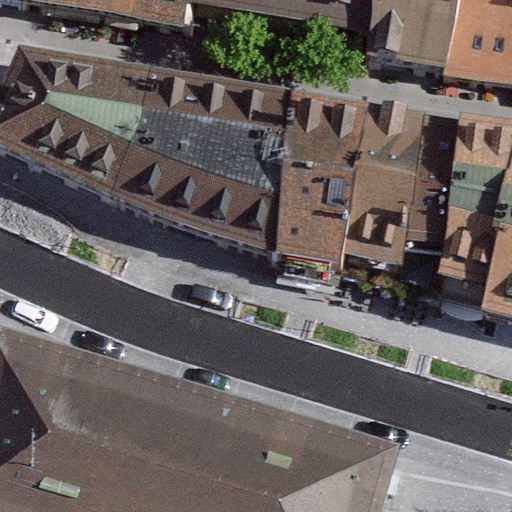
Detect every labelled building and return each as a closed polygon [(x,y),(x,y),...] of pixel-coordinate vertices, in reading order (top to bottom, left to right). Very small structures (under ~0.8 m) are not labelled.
[(0,0),(0,10),(22,14),(24,0),(0,0)] [(188,16),(190,0),(24,0),(22,14),(185,43),(188,16)] [(190,0),(188,16),(368,47),(374,0),(190,0)] [(458,0),(374,0),(368,47),(366,68),(449,82),(458,0)] [(511,0),(458,0),(449,82),(511,92),(511,0)] [(162,86),(18,63),(0,103),(0,162),(110,212),(135,151),(162,86)] [(287,105),(162,86),(135,151),(110,212),(276,270),(287,105)] [(370,119),(287,105),(276,270),(340,284),(343,269),(353,231),(370,119)] [(461,132),(370,119),(353,231),(343,269),(402,280),(406,259),(444,263),(461,132)] [(511,168),(511,140),(461,132),(444,263),(437,290),(488,303),(511,168)] [(511,168),(488,303),(484,319),(511,325),(511,168)] [(385,511),(400,460),(0,344),(0,511),(385,511)]
